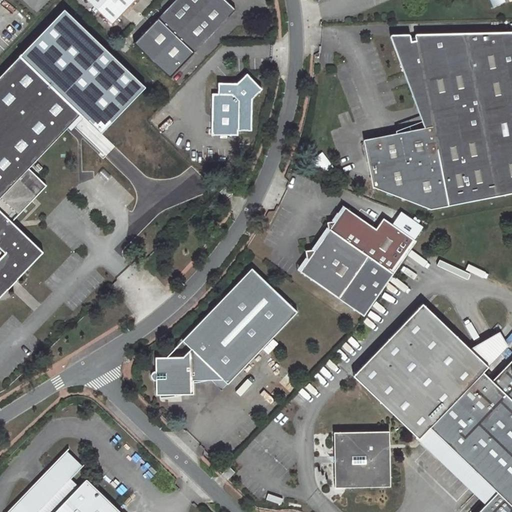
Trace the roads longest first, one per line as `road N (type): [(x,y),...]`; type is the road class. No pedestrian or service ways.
road 1 (unclassified): [(90,363),(180,299),(252,207),(295,80),(292,0)]
road 2 (unknown): [(158,511),(85,431),(68,435),(0,502)]
road 3 (unclassified): [(90,363),(235,511)]
road 4 (unknown): [(101,246),(123,217),(93,181),(85,120)]
road 5 (unknown): [(101,246),(3,333)]
